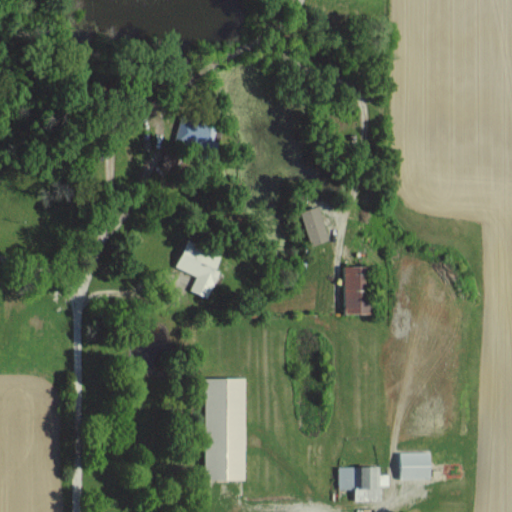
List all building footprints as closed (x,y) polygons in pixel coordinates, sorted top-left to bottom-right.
[(208,123),(173,121),(172,141),(207,143),(208,123)] [(323,239),(312,204),(294,210),(306,244),(323,239)] [(171,267),(192,272),(187,290),(206,296),(213,269),(210,268),(214,254),(177,243),(171,267)] [(339,313),(365,312),(365,298),(357,299),(356,265),(338,265),(339,313)] [(198,478),(237,478),(238,377),(198,376),(198,478)] [(428,451),(394,451),(394,477),(427,477),(428,451)] [(349,500),(374,499),(374,484),(385,484),(385,474),(376,474),(376,464),(334,466),(335,488),(349,487),(349,500)]
